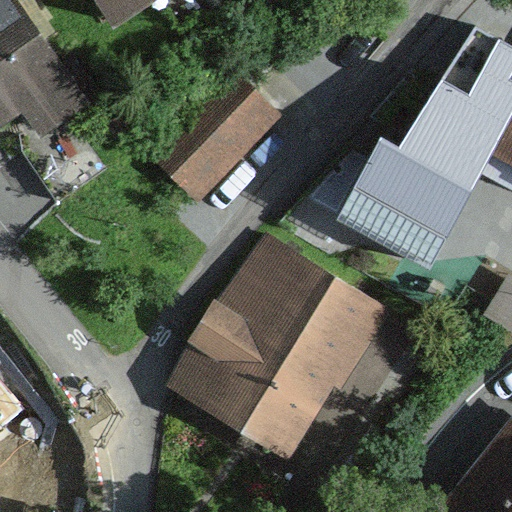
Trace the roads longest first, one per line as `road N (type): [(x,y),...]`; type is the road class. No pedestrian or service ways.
road 1 (residential): [(131,418),(171,328),(241,232),(454,0)]
road 2 (residential): [(131,418),(0,253)]
road 3 (unclassified): [(410,511),(511,395)]
